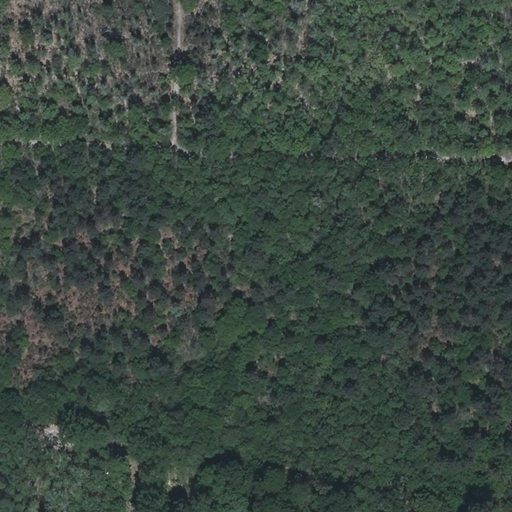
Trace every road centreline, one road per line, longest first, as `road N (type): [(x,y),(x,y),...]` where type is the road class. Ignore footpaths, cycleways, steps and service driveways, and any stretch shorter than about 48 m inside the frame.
road 1 (track): [(0,145),(511,158)]
road 2 (track): [(175,151),(172,0)]
